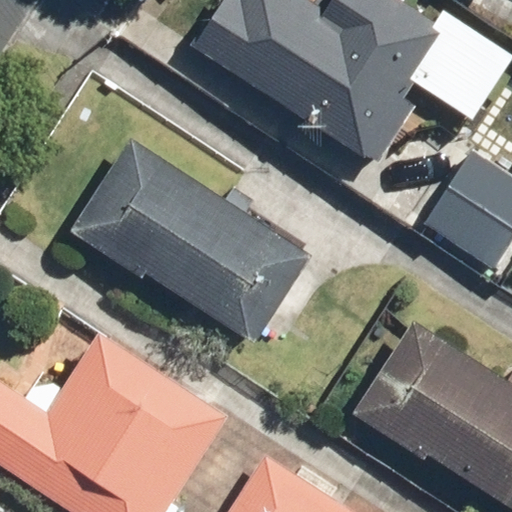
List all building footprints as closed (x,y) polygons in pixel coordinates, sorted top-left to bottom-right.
[(307,0),(217,0),(189,44),(378,163),(415,105),(404,97),(413,83),(472,118),(511,50),(442,10),(437,19),(407,0),(326,0),(321,9),(307,0)] [(312,248),(132,132),(70,228),(249,343),(312,248)] [(511,240),(511,170),(474,146),(423,223),(494,269),(511,240)] [(511,508),(511,382),(410,321),(354,413),(511,508)] [(0,461),(77,511),(162,511),(230,410),(104,327),(47,412),(0,380),(0,461)] [(360,511),(265,450),(225,511),(360,511)]
